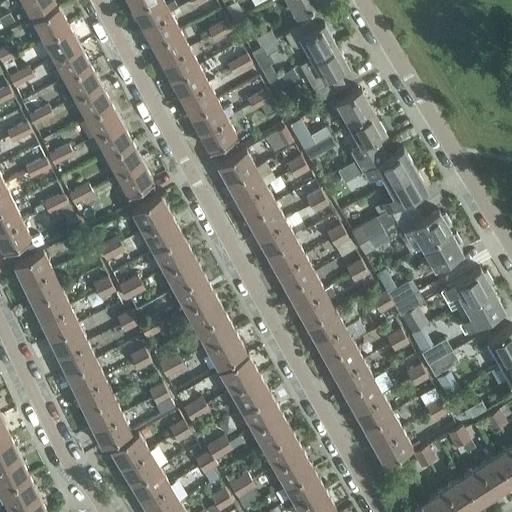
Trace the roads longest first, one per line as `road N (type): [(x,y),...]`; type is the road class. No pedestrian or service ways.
road 1 (residential): [(96,0),(377,511)]
road 2 (residential): [(360,0),(511,250)]
road 3 (residential): [(104,511),(69,465),(0,325)]
